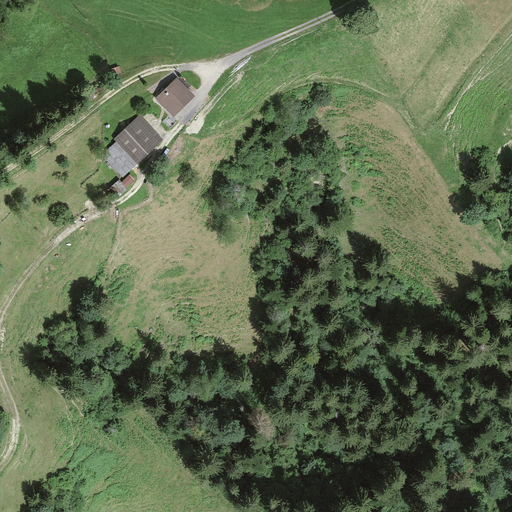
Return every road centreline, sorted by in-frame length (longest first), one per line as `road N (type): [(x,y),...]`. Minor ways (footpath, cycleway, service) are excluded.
road 1 (track): [(210,70),(207,86),(134,190),(54,245),(18,284),(0,319)]
road 2 (track): [(210,70),(166,68),(140,77),(0,173)]
road 3 (track): [(360,0),(210,70)]
road 4 (track): [(422,123),(511,20)]
